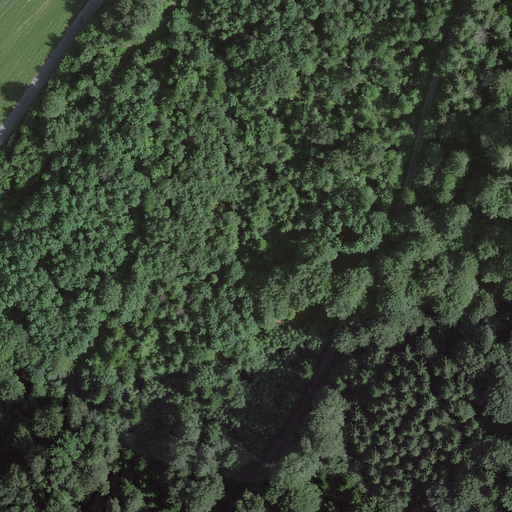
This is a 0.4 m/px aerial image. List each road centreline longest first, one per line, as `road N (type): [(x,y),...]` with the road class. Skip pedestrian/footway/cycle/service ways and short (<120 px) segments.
road 1 (track): [(225,511),(311,390),(354,306),(401,206),(427,103),(468,0)]
road 2 (unknown): [(50,511),(69,393),(135,250),(155,153),(167,16)]
road 3 (track): [(167,16),(109,76),(0,235)]
road 4 (tertiary): [(98,0),(0,139)]
road 5 (track): [(401,511),(511,434)]
